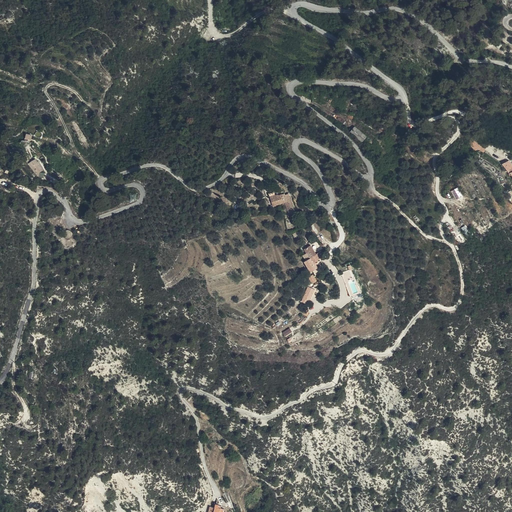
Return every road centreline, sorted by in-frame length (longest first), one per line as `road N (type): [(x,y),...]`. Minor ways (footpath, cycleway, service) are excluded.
road 1 (unclassified): [(511,66),(458,56),(406,12),(293,4),(299,21),(404,94),(395,100),(352,83),(290,88),(369,163),(370,177),(301,139),(295,151),(318,169),(331,207),(299,180),(244,157),(201,188),(151,163),(101,179),(109,190),(139,185),(142,196),(84,222),(69,216),(63,196),(42,189),(34,283),(0,381)]
road 2 (track): [(402,98),(414,124),(459,118),(461,131),(433,162),(441,229),(460,266),(459,303),(422,309),(389,352),(355,352),(334,381),(271,414),(180,392),(216,495)]
road 3 (track): [(101,179),(78,154),(45,87),(72,89),(89,107)]
road 4 (track): [(208,0),(209,29),(227,37),(258,13),(293,4)]
